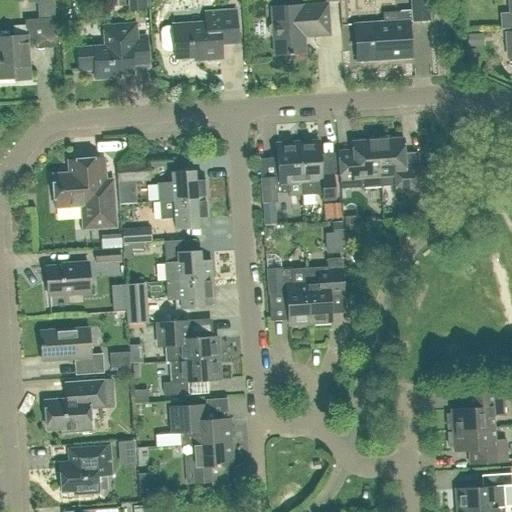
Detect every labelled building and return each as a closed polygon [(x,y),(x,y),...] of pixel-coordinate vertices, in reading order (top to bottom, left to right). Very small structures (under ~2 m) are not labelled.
[(145,0),(127,0),(128,12),(146,10),(145,0)] [(428,20),(427,0),(410,0),(411,11),(382,12),(382,22),(353,24),(355,61),(410,58),(408,21),(428,20)] [(329,35),(327,3),(270,7),(271,24),(267,26),(268,34),(272,36),(273,55),(304,53),(303,37),(329,35)] [(236,43),(234,10),(204,12),(205,22),(171,24),(174,59),(202,57),(203,60),(220,59),(219,44),(236,43)] [(0,83),(13,83),(13,81),(30,80),(27,39),(55,37),(54,27),(54,18),(24,20),(24,25),(12,26),(13,35),(0,36),(0,83)] [(93,70),(94,79),(113,78),(113,75),(132,73),(132,66),(147,65),(145,35),(136,36),(135,23),(102,26),(102,27),(105,27),(106,45),(75,48),(77,71),(93,70)] [(376,138),(379,186),(394,185),(394,192),(419,190),(417,164),(404,165),(402,138),(387,139),(387,137),(376,138)] [(379,186),(376,138),(365,138),(366,141),(350,142),(352,168),(338,169),(340,189),(379,186)] [(296,143),(300,196),(321,194),(322,200),(334,199),(332,175),(320,175),(318,142),(296,143)] [(300,196),(296,143),(275,145),(277,177),(260,178),(261,202),(276,201),(275,193),(288,192),(288,196),(300,196)] [(67,173),(51,174),(54,208),(79,206),(81,230),(92,230),(113,228),(112,216),(110,179),(103,180),(101,158),(66,161),(67,173)] [(116,164),(118,182),(148,180),(147,162),(116,164)] [(172,200),(206,198),(205,180),(194,180),(194,170),(170,172),(172,200)] [(206,198),(172,200),(172,201),(158,202),(159,220),(173,219),(174,229),(198,228),(197,217),(207,217),(206,198)] [(331,219),(341,218),(339,203),(329,204),(331,219)] [(343,222),(331,222),(332,237),(336,237),(337,252),(345,251),(343,222)] [(267,239),(280,238),(279,227),(266,228),(267,239)] [(121,229),(121,230),(122,243),(149,242),(149,228),(121,229)] [(163,242),(165,264),(166,281),(211,278),(210,260),(200,260),(199,250),(195,250),(195,240),(163,242)] [(119,248),(107,249),(93,251),(94,264),(119,262),(119,248)] [(305,271),(309,323),(330,321),(328,287),(342,286),(340,258),(326,259),(327,273),(318,274),(317,270),(306,271),(305,271)] [(89,292),(87,263),(70,264),(70,266),(44,267),(46,295),(89,292)] [(305,271),(306,271),(305,268),(280,270),(280,268),(266,269),(267,293),(282,292),(282,289),(285,289),(287,324),(309,323),(305,271)] [(211,278),(166,281),(167,300),(179,299),(179,309),(203,308),(202,298),(213,297),(211,278)] [(127,325),(148,323),(145,284),(124,285),(124,297),(125,310),(127,325)] [(112,310),(125,310),(124,297),(111,298),(112,310)] [(188,320),(154,322),(156,347),(164,347),(165,362),(168,361),(217,358),(215,336),(190,338),(188,320)] [(102,373),(101,354),(89,355),(88,328),(39,331),(41,361),(73,359),(74,375),(102,373)] [(170,382),(162,383),(163,395),(187,394),(186,382),(218,379),(217,358),(168,361),(170,382)] [(114,366),(117,382),(136,380),(133,363),(114,366)] [(103,407),(101,381),(69,383),(70,399),(44,401),(46,430),(61,429),(62,431),(73,430),(73,431),(90,430),(88,408),(103,407)] [(451,430),(493,427),(492,415),(503,415),(501,391),(471,393),(472,407),(450,409),(451,430)] [(206,404),(181,406),(168,406),(169,434),(190,432),(191,444),(231,442),(229,418),(207,419),(206,404)] [(234,427),(248,424),(244,409),(231,411),(234,427)] [(493,427),(451,430),(453,452),(468,451),(469,464),(506,462),(505,439),(494,440),(493,427)] [(231,442),(191,444),(191,456),(184,457),(186,484),(211,482),(210,467),(232,465),(231,442)] [(67,462),(58,462),(60,493),(72,492),(72,495),(98,493),(97,476),(111,475),(109,446),(66,449),(67,462)] [(509,507),(511,506),(511,485),(511,473),(487,475),(487,486),(455,489),(457,510),(496,507),(509,507)]
